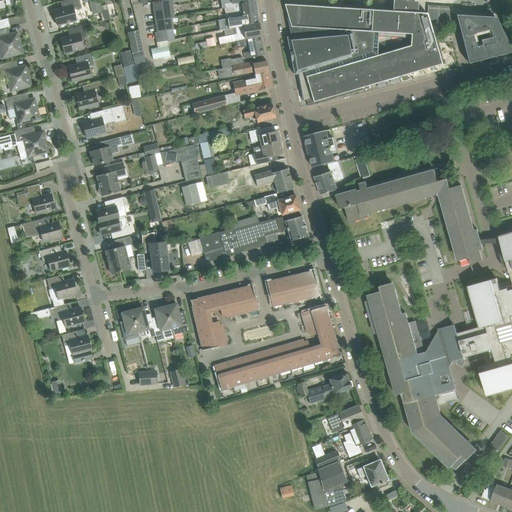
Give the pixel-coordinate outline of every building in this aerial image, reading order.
[(65,8),(62,8),(53,11),(57,25),(76,20),(74,10),(81,8),(79,0),(66,0),(63,1),(65,8)] [(167,0),(153,2),(155,22),(161,21),(161,20),(171,18),(168,0),(167,0)] [(220,0),(221,5),(222,9),(225,8),(225,7),(224,4),(232,3),(252,0),(220,0)] [(256,4),(255,0),(252,0),(232,3),(224,4),(225,7),(225,8),(226,13),(226,18),(228,18),(234,17),(257,13),(256,4)] [(392,0),(392,11),(412,12),(417,13),(418,1),(413,1),(413,0),(392,0)] [(287,18),(291,37),(346,31),(346,30),(371,31),(372,10),(284,4),(284,5),(287,15),(288,18),(287,18)] [(427,13),(429,20),(449,21),(449,14),(450,6),(428,5),(427,13)] [(106,6),(100,7),(104,21),(110,19),(106,6)] [(392,11),(372,10),(371,31),(346,30),(346,31),(291,37),(290,38),(289,36),(288,36),(288,38),(286,38),(286,40),(288,40),(290,50),(288,50),(289,52),(290,52),(290,53),(289,53),(290,59),(291,59),(291,60),(290,60),(291,62),(292,61),(294,72),(293,72),(293,74),(295,73),(295,75),(297,75),(297,73),(298,73),(303,102),(307,101),(308,106),(315,104),(314,101),(350,90),(349,88),(358,85),(360,90),(368,88),(369,88),(368,86),(404,75),(405,75),(405,74),(441,64),(427,13),(417,13),(412,12),(392,11)] [(235,28),(242,26),(259,24),(257,13),(234,17),(228,18),(229,29),(235,28)] [(494,56),(511,51),(496,17),(456,15),(465,51),(469,63),(485,59),(484,55),(490,54),(491,57),(494,56)] [(10,27),(8,18),(0,20),(0,29),(3,29),(8,27),(10,27)] [(155,22),(157,32),(162,31),(172,29),(171,18),(161,20),(161,21),(155,22)] [(232,41),(232,42),(245,40),(246,40),(261,36),(259,24),(242,26),(235,28),(237,34),(233,35),(234,41),(232,41)] [(72,36),(69,37),(61,39),(64,53),(84,48),(81,38),(86,37),(83,25),(70,29),(72,36)] [(5,36),(3,29),(0,29),(0,48),(2,58),(22,53),(17,33),(5,36)] [(154,33),(156,43),(174,40),(172,29),(162,31),(157,32),(154,33)] [(138,30),(127,33),(134,65),(145,62),(138,30)] [(261,36),(246,40),(249,51),(243,52),(245,59),(265,55),(261,36)] [(214,38),(207,40),(208,48),(216,46),(214,38)] [(168,45),(151,48),(153,59),(170,56),(168,45)] [(130,51),(121,53),(125,67),(133,65),(130,51)] [(79,64),(77,65),(68,67),(72,81),(91,76),(88,66),(94,65),(91,54),(77,57),(79,64)] [(231,60),(232,67),(244,64),(242,57),(231,60)] [(254,72),(255,75),(268,73),(266,60),(252,62),(252,63),(244,64),(232,67),(226,68),(226,67),(222,68),(224,76),(227,77),(234,76),(254,72)] [(25,66),(18,68),(14,69),(12,62),(0,64),(0,76),(7,75),(11,91),(30,86),(25,66)] [(125,68),(127,79),(148,74),(145,64),(125,68)] [(268,73),(255,75),(256,79),(233,83),(236,95),(271,87),(268,73)] [(117,77),(120,87),(126,85),(124,75),(117,77)] [(86,92),(84,93),(75,95),(79,109),(98,104),(96,94),(107,91),(105,80),(85,85),(86,92)] [(22,102),(20,94),(5,98),(8,110),(15,108),(19,124),(33,120),(34,121),(37,120),(36,119),(39,118),(34,99),(22,102)] [(227,105),(224,94),(192,103),(195,114),(227,105)] [(242,111),(244,118),(255,115),(257,123),(266,121),(275,119),(272,103),(242,111)] [(94,120),(91,121),(82,123),(86,138),(105,133),(104,125),(125,120),(122,106),(92,113),(94,120)] [(0,149),(17,145),(19,152),(19,151),(26,149),(28,156),(47,151),(42,132),(31,135),(29,127),(13,131),(14,134),(0,137),(0,147),(0,149),(0,148),(0,149)] [(198,135),(199,143),(233,135),(231,127),(198,135)] [(260,140),(261,146),(281,142),(279,134),(277,135),(276,131),(271,132),(270,127),(249,132),(251,142),(260,140)] [(327,130),(304,136),(308,148),(307,148),(309,155),(313,168),(328,163),(329,166),(339,162),(338,161),(335,162),(335,161),(333,153),(337,152),(338,152),(334,137),(333,137),(329,138),(327,130)] [(95,143),(95,144),(98,143),(99,149),(90,152),(93,165),(112,160),(111,154),(119,152),(117,145),(121,144),(119,137),(95,143)] [(357,140),(359,146),(370,143),(369,137),(357,140)] [(281,142),(261,146),(263,152),(254,154),(257,165),(278,160),(276,154),(281,153),(281,149),(283,149),(281,142)] [(190,146),(189,146),(184,147),(161,153),(163,164),(181,160),(186,181),(202,178),(194,145),(190,146)] [(360,149),(361,155),(372,152),(371,146),(360,149)] [(155,154),(144,157),(148,171),(158,169),(155,154)] [(363,155),(356,157),(363,178),(370,176),(363,155)] [(102,174),(96,176),(99,188),(98,190),(99,194),(101,195),(101,196),(121,191),(117,179),(126,176),(122,162),(100,168),(102,174)] [(331,171),(315,177),(321,195),(322,195),(338,189),(335,182),(344,178),(339,162),(329,166),(331,171)] [(274,181),(277,193),(284,191),(294,189),(288,168),(272,173),(271,169),(253,174),(257,186),(274,181)] [(483,249),(481,244),(480,240),(477,229),(474,230),(462,185),(460,179),(449,182),(448,179),(444,180),(441,168),(434,170),(437,178),(434,179),(433,175),(424,178),(424,177),(418,178),(418,179),(410,182),(410,181),(404,182),(404,183),(396,186),(396,185),(390,186),(390,187),(382,189),(371,192),(372,192),(363,195),(365,202),(359,203),(358,200),(360,200),(358,189),(337,195),(337,196),(339,195),(340,200),(338,201),(341,209),(347,207),(349,212),(347,212),(350,222),(350,220),(355,219),(356,220),(369,216),(368,212),(376,210),(376,208),(381,206),(381,208),(382,208),(381,206),(387,205),(387,206),(396,204),(395,202),(401,201),(401,203),(410,200),(409,198),(415,197),(415,199),(424,196),(423,195),(428,193),(429,195),(437,192),(437,193),(435,198),(438,200),(440,195),(441,195),(444,203),(445,202),(447,208),(445,208),(447,217),(449,216),(451,222),(449,222),(451,230),(453,229),(455,237),(453,238),(454,238),(455,238),(456,241),(455,242),(460,261),(472,258),(473,262),(471,263),(483,260),(480,250),(483,249)] [(233,176),(218,181),(220,188),(235,184),(233,176)] [(360,184),(362,191),(369,189),(367,182),(360,184)] [(145,192),(146,198),(149,210),(155,209),(156,213),(159,213),(154,189),(145,192)] [(38,190),(34,191),(28,193),(17,196),(18,202),(24,206),(30,204),(33,206),(34,206),(36,213),(55,208),(51,194),(39,197),(38,190)] [(276,194),(263,197),(253,200),(255,206),(264,204),(265,205),(267,204),(269,210),(279,207),(281,215),(290,212),(300,209),(299,208),(300,207),(299,204),(298,204),(296,195),(286,198),(278,200),(276,194)] [(98,223),(117,218),(118,218),(116,211),(119,211),(121,209),(120,207),(125,206),(123,197),(107,201),(108,207),(96,210),(99,222),(98,223)] [(234,230),(234,228),(219,233),(219,232),(199,238),(202,247),(203,253),(206,262),(207,262),(205,254),(223,249),(226,257),(241,253),(250,248),(256,246),(267,244),(267,245),(268,245),(265,236),(287,230),(290,241),(308,236),(302,216),(297,217),(297,216),(296,216),(296,217),(285,221),(284,217),(261,222),(234,230)] [(58,222),(50,224),(47,225),(45,218),(22,224),(26,238),(41,234),(43,242),(54,239),(54,241),(61,239),(60,237),(62,236),(58,222)] [(117,218),(98,223),(101,235),(114,232),(115,238),(132,234),(130,226),(129,225),(124,226),(123,224),(121,223),(118,224),(117,218)] [(14,226),(7,228),(9,233),(10,239),(17,237),(15,232),(14,226)] [(142,235),(144,253),(151,252),(153,272),(168,270),(164,242),(156,243),(155,231),(142,235)] [(457,333),(455,325),(448,327),(450,333),(435,337),(431,346),(450,357),(443,370),(443,372),(450,371),(449,367),(453,360),(456,359),(458,364),(462,366),(465,362),(464,357),(469,356),(478,353),(479,353),(493,349),(497,362),(488,364),(488,365),(479,367),(481,372),(486,391),(490,390),(491,394),(511,388),(511,232),(499,236),(500,238),(480,240),(481,244),(497,243),(503,267),(507,266),(509,272),(510,272),(511,280),(511,289),(508,290),(508,288),(501,290),(500,287),(499,287),(497,278),(492,280),(492,279),(473,285),(474,289),(470,290),(479,323),(484,322),(485,326),(482,326),(480,327),(478,328),(478,327),(475,328),(471,329),(463,331),(460,332),(460,333),(459,333),(457,333)] [(105,251),(108,262),(127,257),(125,246),(132,244),(130,236),(114,240),(116,248),(105,251)] [(55,254),(53,247),(39,251),(42,262),(48,260),(50,271),(62,268),(63,272),(69,271),(68,266),(70,266),(66,251),(55,254)] [(145,270),(144,253),(136,255),(138,271),(145,270)] [(127,257),(108,262),(111,274),(130,269),(127,257)] [(314,271),(302,273),(308,298),(319,295),(314,271)] [(302,273),(290,276),(296,301),(308,298),(302,273)] [(58,298),(58,299),(62,297),(77,294),(73,279),(62,282),(60,275),(47,279),(50,290),(55,288),(58,298)] [(290,276),(278,279),(284,303),(296,301),(290,276)] [(284,303),(278,279),(266,282),(272,306),(284,303)] [(431,346),(431,345),(427,351),(424,352),(415,321),(408,323),(406,318),(405,318),(404,314),(405,314),(405,313),(401,314),(399,308),(398,309),(397,305),(398,305),(396,298),(395,298),(394,294),(395,294),(395,293),(394,293),(393,290),(394,289),(392,283),(380,286),(382,291),(370,294),(371,300),(368,301),(370,308),(371,307),(372,311),(371,311),(371,312),(372,312),(373,316),(372,316),(374,323),(375,322),(376,326),(375,326),(377,333),(380,332),(382,338),(383,337),(384,341),(383,341),(385,348),(386,348),(387,352),(386,352),(386,353),(387,353),(388,356),(387,357),(389,363),(390,363),(391,367),(390,367),(392,373),(390,373),(396,395),(404,393),(405,398),(406,398),(408,402),(406,402),(407,404),(408,403),(409,407),(408,407),(411,420),(412,419),(414,423),(412,423),(415,431),(417,433),(418,433),(420,435),(420,436),(424,440),(425,440),(428,443),(427,444),(432,448),(433,448),(436,450),(435,451),(440,456),(441,455),(444,458),(443,459),(444,459),(447,461),(446,462),(451,467),(454,464),(458,468),(467,459),(467,460),(476,451),(466,442),(463,440),(464,439),(463,438),(462,439),(459,436),(460,435),(451,427),(450,427),(447,425),(448,424),(447,423),(447,424),(444,421),(445,420),(440,416),(438,410),(437,410),(436,407),(437,406),(458,400),(450,371),(443,372),(443,370),(450,357),(431,346)] [(252,285),(240,288),(246,313),(258,310),(252,285)] [(240,288),(228,291),(234,315),(246,313),(240,288)] [(228,291),(217,294),(220,309),(222,316),(225,315),(226,317),(234,315),(228,291)] [(217,294),(190,300),(208,311),(220,309),(217,294)] [(64,304),(62,297),(58,299),(58,298),(52,300),(54,307),(64,304)] [(190,300),(197,327),(211,323),(208,311),(190,300)] [(42,318),(50,316),(51,319),(57,318),(58,321),(63,319),(65,327),(84,322),(81,307),(72,309),(69,310),(67,303),(48,308),(40,311),(42,318)] [(176,303),(165,306),(171,328),(173,335),(189,331),(184,311),(178,312),(176,303)] [(301,313),(305,324),(329,317),(325,305),(301,313)] [(151,318),(156,336),(157,342),(164,340),(162,330),(171,328),(165,306),(154,309),(156,317),(151,318)] [(151,337),(156,336),(151,318),(150,314),(145,315),(143,307),(132,310),(138,332),(144,330),(146,335),(151,337)] [(124,321),(121,322),(125,340),(127,346),(141,342),(139,336),(138,332),(132,310),(121,313),(124,321)] [(311,335),(318,333),(332,329),(329,317),(305,324),(307,333),(310,332),(311,335)] [(197,327),(199,338),(224,333),(222,324),(219,325),(218,321),(211,323),(197,327)] [(318,333),(321,345),(340,355),(332,329),(318,333)] [(70,345),(72,355),(74,363),(92,358),(90,350),(92,350),(88,335),(77,338),(75,331),(61,335),(64,346),(70,345)] [(224,333),(199,338),(202,350),(227,344),(224,333)] [(303,340),(295,342),(302,366),(314,363),(309,348),(310,348),(308,341),(304,342),(303,340)] [(295,342),(284,345),(291,369),(302,366),(295,342)] [(192,345),(186,346),(189,357),(195,355),(192,345)] [(284,345),(272,349),(279,373),(291,369),(284,345)] [(321,345),(310,348),(309,348),(314,363),(340,355),(321,345)] [(272,349),(260,352),(267,376),(279,373),(272,349)] [(260,352),(249,356),(256,380),(267,376),(260,352)] [(249,356),(237,359),(244,383),(256,380),(249,356)] [(237,359),(226,362),(233,386),(244,383),(237,359)] [(233,386),(226,362),(214,366),(221,390),(233,386)] [(169,371),(173,387),(186,384),(181,368),(169,371)] [(138,371),(139,386),(151,385),(148,370),(138,371)] [(157,370),(148,370),(151,385),(158,384),(157,370)] [(314,393),(308,394),(311,403),(326,398),(326,396),(351,389),(350,386),(352,386),(351,381),(349,381),(346,372),(328,378),(330,385),(313,390),(314,393)] [(297,384),(301,397),(308,394),(305,382),(297,384)] [(344,428),(348,427),(364,420),(363,420),(363,418),(363,417),(361,418),(357,406),(358,406),(358,405),(349,409),(327,417),(333,432),(344,428)] [(364,420),(348,427),(353,438),(343,442),(349,457),(361,452),(358,444),(371,439),(364,420)] [(501,430),(488,449),(496,455),(509,436),(501,430)] [(316,459),(315,459),(318,468),(340,459),(336,451),(324,456),(316,459)] [(382,482),(388,479),(380,460),(356,469),(360,478),(367,476),(371,486),(380,483),(382,483),(382,482)] [(317,469),(318,471),(327,507),(347,501),(342,483),(346,481),(338,461),(329,465),(317,469)] [(491,501),(503,505),(509,489),(497,484),(496,489),(493,488),(494,486),(489,484),(487,490),(485,489),(482,497),(492,500),(491,501)] [(280,488),(282,498),(293,496),(291,485),(280,488)] [(503,505),(511,508),(511,489),(509,489),(503,505)]
